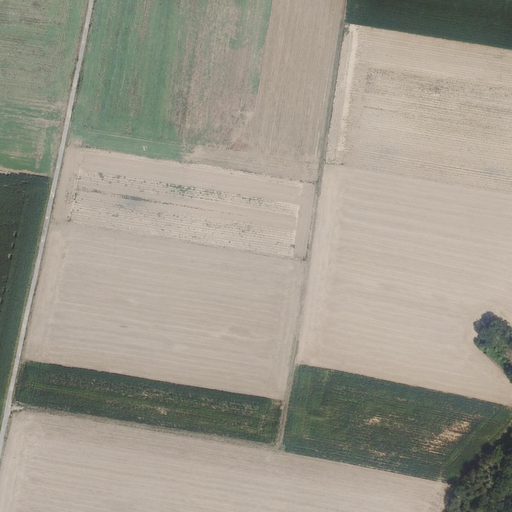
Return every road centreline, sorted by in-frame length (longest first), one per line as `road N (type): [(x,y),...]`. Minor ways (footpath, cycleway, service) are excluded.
road 1 (track): [(8,404),(277,446),(347,0)]
road 2 (unclassified): [(0,446),(91,0)]
